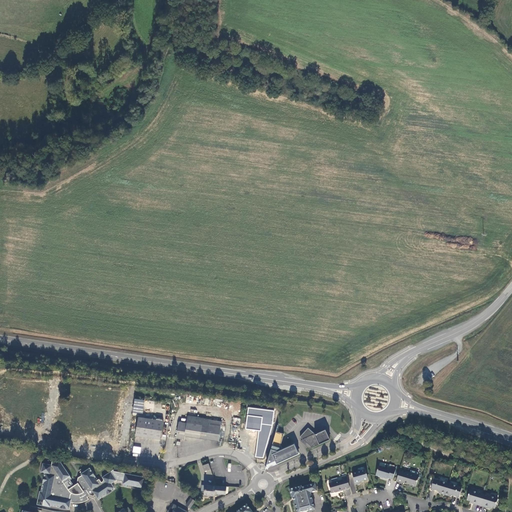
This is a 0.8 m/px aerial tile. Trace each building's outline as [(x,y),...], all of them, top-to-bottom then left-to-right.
[(185,394),(185,403),(208,405),(208,396),(185,394)] [(30,408),(32,401),(16,398),(0,396),(0,397),(0,415),(29,419),(30,408)] [(133,413),(143,413),(144,400),(134,399),(133,413)] [(32,401),(30,408),(29,419),(28,426),(47,429),(49,411),(50,404),(32,401)] [(74,407),(71,429),(116,436),(119,414),(112,413),(113,405),(88,401),(87,409),(74,407)] [(120,406),(113,405),(112,413),(119,414),(120,406)] [(185,435),(206,439),(209,420),(188,416),(187,423),(179,422),(177,438),(185,439),(185,435)] [(135,436),(160,439),(163,421),(138,417),(135,436)] [(240,419),(237,443),(265,446),(266,433),(269,433),(270,423),(240,419)] [(222,422),(209,420),(206,439),(219,441),(222,422)] [(316,445),(330,439),(325,430),(315,434),(314,434),(308,428),(300,436),(303,439),(312,447),(315,444),(316,445)] [(312,447),(303,439),(300,440),(310,449),(331,440),(326,429),(314,434),(315,434),(325,430),(330,439),(316,445),(315,444),(312,447)] [(284,434),(276,432),(266,464),(275,460),(276,463),(298,453),(294,444),(280,450),(279,447),(280,447),(281,444),(284,434)] [(283,448),(281,444),(280,447),(279,447),(280,450),(294,444),(298,453),(276,463),(275,460),(266,464),(265,469),(300,454),(295,443),(283,448)] [(140,454),(141,447),(133,446),(132,452),(140,454)] [(70,507),(71,502),(72,502),(76,502),(79,502),(82,502),(81,500),(83,500),(82,498),(81,498),(80,497),(81,496),(83,496),(85,495),(88,492),(90,495),(93,495),(95,494),(96,496),(100,497),(104,495),(103,494),(105,493),(106,495),(113,490),(112,488),(114,487),(111,483),(117,480),(123,481),(122,484),(143,488),(145,477),(114,471),(113,470),(114,469),(102,477),(103,479),(103,481),(101,482),(99,479),(96,481),(94,478),(96,477),(91,470),(89,471),(88,469),(81,473),(82,475),(78,477),(77,484),(68,489),(62,481),(70,476),(58,458),(53,457),(51,465),(52,466),(49,468),(48,466),(42,465),(41,472),(46,473),(46,475),(44,475),(43,483),(44,483),(44,485),(43,485),(42,491),(39,491),(38,499),(44,500),(42,505),(50,507),(51,504),(57,506),(57,505),(59,505),(59,507),(67,509),(67,507),(70,507)] [(388,478),(393,480),(396,470),(391,468),(390,470),(379,466),(376,476),(383,478),(388,480),(388,478)] [(360,482),(368,480),(365,470),(352,474),(355,485),(360,484),(360,482)] [(410,473),(406,472),(406,474),(399,471),(396,481),(416,487),(419,477),(411,475),(410,473)] [(342,490),(350,488),(346,475),(342,476),(343,480),(329,484),(331,493),(338,491),(338,492),(342,491),(342,490)] [(439,494),(444,495),(448,484),(434,480),(431,489),(438,491),(438,492),(439,494)] [(311,493),(317,491),(315,484),(302,488),(301,487),(290,490),(292,499),(293,499),(296,511),(303,511),(308,511),(315,510),(311,493)] [(448,484),(444,495),(450,497),(452,496),(459,498),(462,488),(448,484)] [(216,486),(202,485),(201,492),(205,492),(204,494),(215,495),(215,493),(216,493),(216,486)] [(469,503),(480,506),(484,495),(470,490),(467,500),(470,501),(469,503)] [(90,495),(88,492),(85,495),(83,496),(81,496),(80,497),(81,498),(82,498),(83,500),(81,500),(82,502),(84,501),(85,501),(87,500),(89,499),(87,497),(90,495)] [(484,495),(480,506),(491,509),(491,508),(495,509),(498,499),(484,495)] [(186,505),(190,508),(195,501),(191,498),(186,505)] [(6,503),(1,511),(11,511),(14,507),(6,503)]
